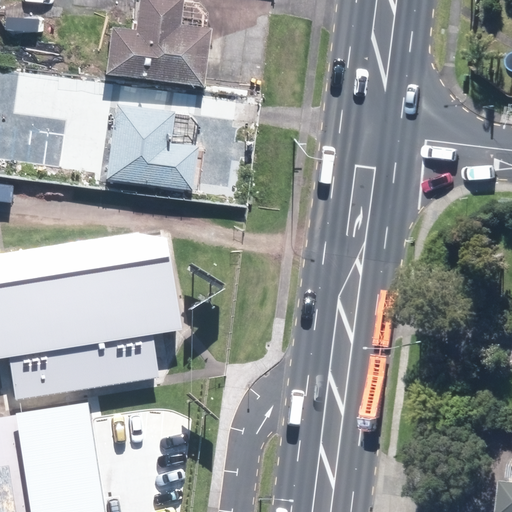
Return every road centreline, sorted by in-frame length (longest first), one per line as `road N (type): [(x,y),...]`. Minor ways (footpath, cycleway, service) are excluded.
road 1 (primary): [(322,511),(370,134)]
road 2 (residential): [(511,150),(370,134)]
road 3 (primary): [(370,134),(387,0)]
